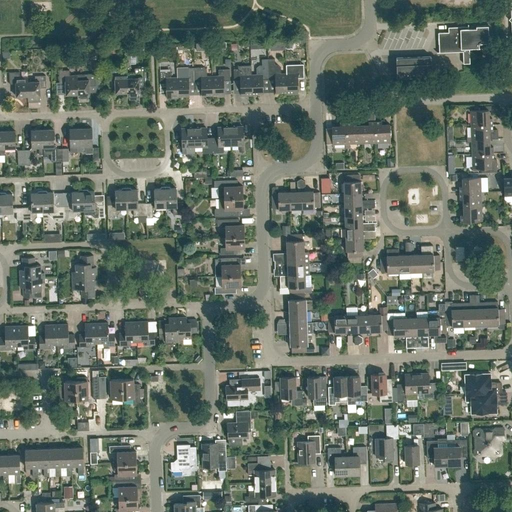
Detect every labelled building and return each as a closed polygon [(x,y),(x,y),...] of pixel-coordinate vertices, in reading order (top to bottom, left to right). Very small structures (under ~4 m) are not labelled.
[(463,64),(470,63),(469,48),(468,29),(468,24),(468,26),(448,27),(448,32),(438,33),(439,52),(437,52),(437,53),(463,52),(463,64)] [(470,28),(470,29),(468,29),(469,48),(479,48),(479,47),(479,44),(481,44),(481,43),(488,43),(488,46),(489,46),(488,26),(476,26),(476,27),(477,27),(477,29),(474,29),(474,28),(474,27),(473,27),(473,26),(472,26),(471,27),(470,28)] [(282,36),(282,45),(291,44),(290,35),(282,36)] [(157,47),(158,57),(166,56),(166,47),(157,47)] [(431,56),(417,57),(417,56),(410,56),(410,57),(396,58),(397,77),(431,76),(431,56)] [(263,93),(262,79),(269,79),(268,59),(262,59),(262,65),(259,65),(256,68),(256,74),(252,75),(251,75),(252,94),(263,93)] [(268,59),(269,79),(275,79),(275,93),(286,92),(287,92),(286,73),(281,73),(281,67),(278,64),(275,64),(274,59),(268,59)] [(94,72),(102,72),(102,62),(93,63),(94,72)] [(287,92),(286,92),(286,94),(287,94),(298,93),(297,78),(304,78),(303,66),(303,64),(286,64),(286,73),(287,92)] [(240,80),(240,96),(252,95),(252,94),(251,75),(252,75),(251,65),(237,65),(238,69),(233,69),(234,80),(240,80)] [(115,93),(127,92),(127,78),(127,74),(119,74),(118,66),(108,66),(109,81),(115,80),(115,93)] [(194,67),(188,68),(184,68),(182,71),(182,77),(177,77),(178,96),(189,96),(188,82),(195,81),(194,67)] [(204,67),(201,67),(194,67),(195,81),(201,81),(201,95),(212,95),(213,95),(212,76),(207,76),(206,69),(204,67)] [(134,72),(127,73),(127,74),(127,78),(127,92),(127,97),(129,97),(129,100),(138,99),(137,97),(139,97),(139,84),(145,84),(144,68),(134,68),(134,72)] [(230,80),(229,69),(218,69),(218,76),(212,76),(213,95),(212,95),(212,97),(224,96),(223,80),(230,80)] [(69,70),(59,70),(59,82),(65,82),(66,95),(77,94),(77,80),(77,75),(69,76),(69,70)] [(166,98),(178,98),(178,96),(177,77),(171,77),(170,71),(159,71),(160,83),(166,83),(166,98)] [(19,72),(9,72),(9,84),(16,84),(16,96),(28,96),(27,82),(28,82),(28,77),(20,77),(19,72)] [(77,74),(77,75),(77,80),(77,94),(77,99),(79,99),(79,101),(88,101),(88,98),(90,98),(89,86),(95,86),(95,74),(77,74)] [(40,100),(40,88),(46,88),(45,75),(35,76),(35,81),(28,82),(27,82),(28,96),(28,101),(40,100)] [(488,110),(470,110),(471,125),(492,124),(492,118),(489,118),(488,110)] [(376,143),(390,142),(390,124),(385,124),(385,122),(384,120),(381,120),(381,121),(375,122),(376,143)] [(347,148),(349,148),(349,144),(361,143),(361,125),(353,125),(353,122),(346,123),(347,148)] [(376,143),(375,122),(368,122),(368,125),(361,125),(361,143),(376,143)] [(340,126),(331,126),(332,144),(344,144),(345,148),(347,148),(346,123),(339,123),(340,126)] [(471,137),(466,137),(467,140),(489,139),(497,139),(497,130),(492,130),(492,124),(471,125),(471,137)] [(218,127),(218,140),(212,140),(213,153),(223,152),(223,145),(231,145),(230,127),(218,127)] [(231,145),(239,145),(239,152),(244,152),(243,127),(230,127),(231,145)] [(81,128),(69,129),(70,153),(77,152),(81,152),(81,128)] [(93,160),(99,160),(99,147),(93,147),(92,145),(92,128),(81,128),(81,152),(85,152),(85,153),(93,153),(93,160)] [(195,154),(195,146),(194,128),(181,129),(182,154),(195,154)] [(195,146),(202,146),(203,153),(213,153),(212,140),(207,141),(206,128),(194,128),(195,146)] [(51,162),(56,161),(62,161),(62,149),(56,149),(56,148),(54,146),(53,129),(42,130),(43,147),(43,155),(51,154),(51,162)] [(39,147),(39,155),(43,155),(43,147),(42,130),(31,130),(32,148),(39,147)] [(4,131),(4,149),(15,148),(15,131),(4,131)] [(493,153),(493,147),(490,147),(489,139),(467,140),(467,142),(471,142),(472,154),(493,153)] [(496,159),(493,159),(493,153),(472,154),(472,169),(482,168),(482,171),(496,171),(496,159)] [(503,178),(504,196),(511,195),(511,174),(511,177),(503,178)] [(361,193),(360,182),(361,182),(361,181),(360,181),(359,175),(344,175),(345,181),(344,181),(344,182),(344,193),(361,193)] [(481,192),(480,177),(462,178),(462,186),(459,186),(460,193),(481,192)] [(214,187),(220,187),(223,187),(224,198),(243,197),(243,186),(237,186),(237,180),(214,181),(214,187)] [(155,203),(152,203),(146,203),(146,216),(146,218),(153,217),(152,208),(166,207),(165,186),(161,186),(159,189),(154,189),(155,203)] [(183,214),(183,202),(177,202),(176,188),(171,188),(169,186),(165,186),(166,207),(168,207),(168,209),(173,209),(173,215),(183,214)] [(132,189),(130,187),(126,188),(127,209),(133,208),(133,216),(146,216),(146,203),(138,203),(137,189),(132,189)] [(115,190),(116,204),(107,204),(108,217),(114,217),(113,209),(127,209),(126,188),(122,188),(120,190),(115,190)] [(70,218),(73,218),(77,214),(77,210),(84,210),(83,189),(79,189),(77,191),(72,192),(72,202),(69,206),(63,206),(64,220),(70,220),(70,218)] [(90,214),(94,217),(104,217),(104,204),(98,205),(94,201),(94,191),(89,191),(87,189),(83,189),(84,210),(84,214),(90,214)] [(37,216),(36,212),(43,211),(42,191),(38,191),(36,193),(31,193),(31,204),(28,207),(22,207),(23,220),(23,222),(29,222),(29,220),(33,220),(37,216)] [(57,219),(58,221),(64,220),(63,206),(57,206),(53,203),(53,192),(48,192),(46,191),(42,191),(43,211),(49,211),(49,215),(54,219),(57,219)] [(290,209),(302,208),(301,191),(290,192),(290,209)] [(302,208),(313,208),(314,208),(314,207),(320,207),(319,192),(313,192),(313,191),(312,191),(301,191),(302,208)] [(16,220),(23,220),(22,207),(13,208),(12,194),(7,194),(5,192),(1,192),(2,213),(16,212),(16,220)] [(279,209),(290,209),(290,192),(279,192),(278,192),(278,193),(272,193),(272,208),(278,208),(278,209),(279,209)] [(460,193),(460,199),(463,199),(463,207),(481,206),(481,192),(460,193)] [(374,200),(361,200),(361,193),(344,193),(345,205),(374,204),(374,200)] [(238,208),(243,208),(243,197),(224,198),(218,198),(219,208),(214,209),(215,215),(238,215),(238,208)] [(361,208),(374,208),(374,204),(345,205),(345,216),(362,216),(361,208)] [(461,222),(482,221),(481,206),(463,207),(463,215),(460,215),(461,222)] [(375,222),(362,223),(362,216),(345,216),(345,228),(375,226),(375,222)] [(218,226),(225,226),(225,237),(244,236),(244,225),(239,225),(239,219),(217,220),(218,226)] [(362,231),(375,231),(375,226),(345,228),(346,239),(362,238),(362,231)] [(286,242),(287,242),(287,253),(304,252),(303,241),(304,241),(303,240),(302,240),(302,234),(287,235),(287,241),(286,241),(286,242)] [(240,254),(240,247),(245,247),(244,236),(225,237),(226,248),(220,248),(221,254),(240,254)] [(346,239),(346,250),(346,251),(347,251),(347,257),(362,256),(362,250),(363,250),(363,249),(362,238),(346,239)] [(399,255),(398,249),(399,272),(410,272),(410,255),(410,251),(409,242),(405,242),(406,255),(399,255)] [(422,271),(433,271),(434,271),(434,270),(440,270),(439,255),(433,255),(433,245),(421,246),(421,254),(422,271)] [(388,273),(388,272),(399,272),(398,249),(386,249),(387,255),(386,255),(386,257),(380,257),(381,272),(387,271),(387,273),(388,273)] [(309,252),(304,252),(287,253),(287,264),(309,263),(309,252)] [(421,254),(410,255),(410,272),(422,271),(421,254)] [(75,271),(72,272),(72,277),(97,276),(96,267),(93,267),(93,255),(80,255),(81,263),(75,264),(75,271)] [(22,269),(20,270),(20,279),(44,278),(44,273),(41,273),(40,265),(35,265),(34,257),(22,258),(22,269)] [(241,275),(240,264),(239,264),(238,257),(217,258),(217,259),(215,259),(215,276),(221,276),(241,275)] [(288,269),(288,275),(305,275),(309,275),(309,263),(287,264),(284,264),(274,265),(274,269),(285,268),(287,269),(288,269)] [(236,287),(241,286),(241,275),(221,276),(222,287),(215,287),(215,294),(236,293),(236,287)] [(305,286),(305,275),(288,275),(280,275),(280,288),(289,287),(289,293),(304,293),(304,287),(305,287),(305,286)] [(72,277),(73,290),(82,289),(82,297),(95,297),(94,285),(97,285),(97,276),(72,277)] [(23,297),(36,297),(36,291),(41,291),(41,283),(45,283),(44,278),(20,279),(20,288),(23,287),(23,297)] [(289,300),(289,311),(306,311),(305,299),(306,299),(305,299),(304,293),(289,293),(290,299),(288,299),(288,300),(289,300)] [(469,295),(469,302),(463,303),(464,325),(475,325),(474,295),(469,295)] [(479,302),(479,295),(474,295),(475,325),(486,325),(486,302),(479,302)] [(486,325),(498,324),(498,325),(498,324),(504,323),(504,308),(498,309),(498,307),(497,302),(486,302),(486,325)] [(453,326),(464,325),(463,303),(451,303),(451,309),(451,310),(445,310),(445,318),(446,318),(446,325),(452,325),(452,326),(453,326)] [(439,317),(428,317),(428,334),(440,334),(440,332),(446,332),(446,325),(446,318),(445,318),(445,310),(445,304),(439,304),(439,317)] [(306,311),(289,311),(289,323),(306,322),(306,311)] [(369,314),(357,315),(358,332),(369,331),(369,314)] [(381,331),(381,330),(387,330),(387,320),(387,315),(381,315),(381,314),(380,314),(369,314),(369,331),(381,331)] [(336,333),(336,332),(347,332),(346,315),(335,316),(335,315),(334,315),(334,317),(328,317),(329,332),(335,332),(335,333),(336,333)] [(358,332),(357,315),(346,315),(347,332),(358,332)] [(159,333),(159,338),(165,338),(165,342),(167,344),(171,344),(173,342),(178,342),(177,317),(168,318),(168,320),(158,321),(159,333)] [(183,342),(183,338),(191,338),(191,332),(197,332),(196,319),(186,320),(186,317),(177,317),(178,342),(183,342)] [(417,334),(423,334),(428,334),(428,317),(416,318),(417,334)] [(394,335),(405,334),(405,318),(394,319),(394,318),(393,318),(393,319),(387,320),(387,330),(387,334),(393,334),(393,335),(394,335)] [(405,334),(410,334),(417,334),(416,318),(405,318),(405,334)] [(148,332),(148,321),(136,322),(137,341),(143,341),(143,345),(155,344),(154,332),(148,332)] [(131,345),(131,342),(137,341),(136,322),(124,322),(125,333),(119,333),(119,346),(131,345)] [(312,322),(306,322),(289,323),(290,334),(307,333),(312,333),(312,322)] [(91,347),(91,343),(97,343),(96,323),(85,323),(85,334),(79,334),(79,347),(91,347)] [(103,346),(115,346),(114,333),(108,333),(108,323),(96,323),(97,343),(103,343),(103,346)] [(51,348),(51,345),(57,344),(56,324),(45,325),(45,336),(39,336),(39,348),(51,348)] [(63,344),(63,348),(75,347),(74,335),(68,335),(68,324),(56,324),(57,344),(63,344)] [(28,336),(28,325),(16,326),(17,346),(23,345),(23,349),(35,349),(34,336),(28,336)] [(0,349),(11,349),(11,346),(17,346),(16,326),(5,326),(5,337),(0,337),(0,349)] [(290,334),(290,345),(290,346),(291,346),(291,352),(306,351),(306,345),(307,345),(307,333),(290,334)] [(447,339),(447,347),(455,346),(454,338),(447,339)] [(417,400),(417,392),(416,373),(405,374),(405,386),(397,386),(397,387),(397,402),(397,403),(406,402),(406,400),(417,400)] [(429,385),(428,373),(416,373),(417,392),(423,392),(423,398),(436,397),(436,385),(429,385)] [(465,394),(470,394),(501,393),(501,383),(493,383),(493,385),(489,385),(489,382),(491,382),(490,373),(465,374),(465,394)] [(386,388),(385,374),(372,374),(372,393),(379,393),(379,402),(392,402),(392,387),(386,388)] [(308,397),(313,397),(313,405),(326,404),(326,376),(307,377),(308,397)] [(339,394),(347,394),(346,376),(334,377),(334,389),(328,390),(329,404),(335,404),(335,402),(340,402),(339,394)] [(355,404),(355,401),(367,401),(367,388),(359,388),(359,376),(346,376),(347,394),(347,404),(355,404)] [(295,397),(296,405),(302,405),(302,390),(296,390),(295,377),(280,377),(280,382),(275,382),(275,391),(280,390),(281,398),(295,397)] [(259,378),(239,379),(239,385),(226,385),(227,399),(228,405),(236,405),(235,399),(247,398),(247,390),(260,390),(259,378)] [(111,379),(111,398),(123,398),(122,379),(111,379)] [(139,384),(133,384),(133,379),(122,379),(123,398),(133,398),(134,405),(140,405),(139,384)] [(77,400),(88,399),(87,380),(76,381),(77,400)] [(66,403),(66,400),(77,400),(76,381),(65,381),(65,386),(59,386),(59,404),(66,403)] [(495,404),(495,401),(498,401),(499,403),(507,403),(506,393),(501,393),(470,394),(471,414),(497,413),(496,404),(495,404)] [(247,437),(247,432),(251,431),(250,416),(257,416),(257,410),(236,411),(237,423),(228,423),(229,444),(237,444),(237,438),(247,437)] [(423,423),(413,424),(413,435),(423,434),(423,423)] [(386,438),(375,439),(376,457),(384,456),(385,459),(393,459),(392,439),(398,438),(398,424),(386,425),(386,438)] [(474,450),(474,454),(476,456),(481,456),(483,454),(489,454),(491,456),(500,455),(502,453),(501,444),(499,443),(499,438),(502,440),(503,440),(503,438),(505,438),(504,429),(503,429),(503,427),(494,428),(492,430),(482,430),(480,428),(475,428),(473,431),(473,436),(475,437),(476,447),(474,450)] [(314,462),(314,448),(320,448),(319,435),(307,435),(307,442),(298,442),(298,462),(314,462)] [(89,438),(90,452),(91,452),(97,452),(98,452),(97,437),(89,438)] [(405,445),(406,464),(419,463),(418,445),(418,438),(413,439),(414,445),(405,445)] [(446,446),(446,440),(446,438),(438,438),(438,440),(426,441),(427,454),(434,454),(434,466),(447,465),(446,446)] [(466,439),(455,440),(446,440),(446,446),(447,465),(452,465),(453,467),(460,467),(460,453),(467,453),(466,439)] [(218,471),(226,470),(226,454),(218,455),(217,443),(202,444),(202,467),(218,466),(218,471)] [(177,461),(170,462),(171,471),(182,470),(182,474),(190,474),(190,470),(196,470),(196,446),(190,447),(190,444),(176,445),(177,461)] [(110,452),(117,452),(117,463),(136,462),(136,451),(131,451),(130,445),(109,446),(110,452)] [(353,447),(353,456),(347,456),(347,474),(359,474),(359,461),(366,461),(366,446),(353,447)] [(78,465),(78,475),(83,475),(83,465),(83,447),(71,448),(71,465),(72,465),(78,465)] [(347,456),(341,456),(340,447),(327,448),(328,462),(335,462),(335,475),(347,474),(347,456)] [(55,476),(61,476),(60,466),(60,448),(48,449),(49,466),(55,466),(55,476)] [(67,475),(72,475),(72,465),(71,465),(71,448),(60,448),(60,466),(66,466),(67,475)] [(37,449),(25,449),(26,467),(32,467),(33,477),(38,476),(37,467),(37,449)] [(49,466),(48,449),(37,449),(37,467),(44,466),(44,476),(49,476),(49,466)] [(3,483),(9,482),(8,473),(8,455),(0,455),(0,472),(3,473),(3,483)] [(20,472),(19,455),(8,455),(8,473),(14,472),(15,482),(20,482),(20,472)] [(132,480),(132,474),(137,473),(136,462),(117,463),(118,474),(114,474),(115,480),(132,480)] [(248,475),(254,474),(255,483),(275,482),(275,469),(261,470),(261,463),(248,463),(248,475)] [(113,487),(118,487),(118,498),(138,497),(137,486),(132,486),(132,480),(115,480),(113,480),(113,487)] [(255,483),(255,491),(249,491),(249,496),(245,496),(245,502),(258,502),(258,496),(275,495),(275,482),(255,483)] [(174,503),(174,511),(203,511),(204,507),(200,507),(200,495),(186,495),(187,503),(174,503)] [(132,511),(133,508),(138,508),(138,497),(118,498),(119,509),(116,509),(115,511),(132,511)] [(54,502),(37,503),(36,511),(54,511),(54,507),(64,507),(64,502),(54,502)] [(420,511),(442,511),(442,509),(435,509),(435,503),(420,503),(420,511)]
